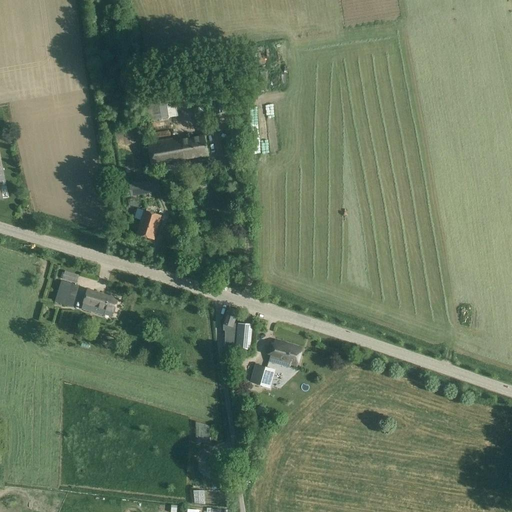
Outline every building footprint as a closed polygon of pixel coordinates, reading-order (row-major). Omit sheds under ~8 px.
[(225,107),(233,106),(231,78),(223,79),(223,74),(211,74),(213,115),(226,113),(225,107)] [(142,87),(146,121),(178,117),(173,83),(142,87)] [(180,138),(148,145),(152,167),(209,155),(205,137),(181,141),(180,138)] [(161,192),(159,179),(129,184),(131,197),(161,192)] [(154,240),(161,217),(144,211),(137,235),(154,240)] [(62,279),(77,283),(80,275),(66,271),(62,279)] [(75,288),(59,283),(53,305),(69,310),(75,288)] [(81,309),(105,316),(106,312),(114,314),(118,299),(87,290),(81,309)] [(238,311),(228,308),(223,324),(223,331),(225,331),(225,347),(250,349),(252,325),(233,324),(238,311)] [(275,341),(268,362),(278,365),(289,368),(290,365),(296,367),(302,349),(288,344),(275,341)] [(256,365),(251,382),(271,388),(275,371),(256,365)]
